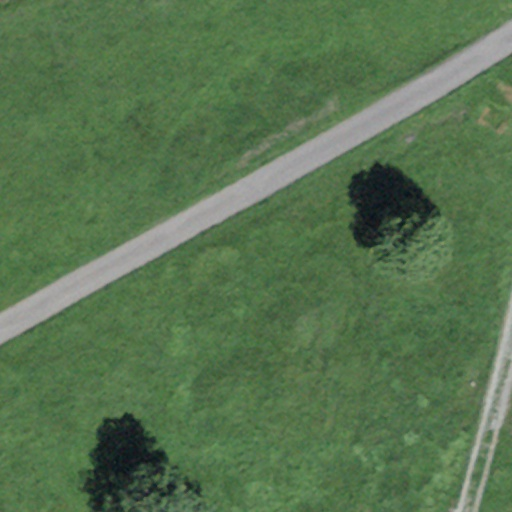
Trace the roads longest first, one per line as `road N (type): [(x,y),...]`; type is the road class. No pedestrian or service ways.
road 1 (unclassified): [(0,325),(511,38)]
road 2 (track): [(511,339),(465,511)]
